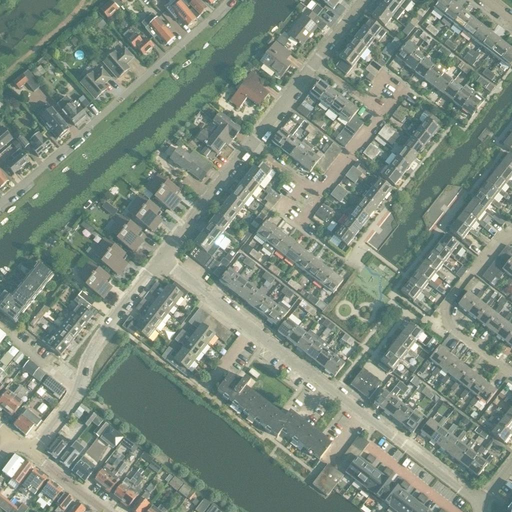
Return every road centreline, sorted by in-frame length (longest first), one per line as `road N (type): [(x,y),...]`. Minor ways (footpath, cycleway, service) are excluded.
road 1 (residential): [(0,202),(228,0)]
road 2 (residential): [(511,228),(441,316),(511,375)]
road 3 (residential): [(80,387),(85,363),(158,258)]
road 4 (residential): [(158,258),(251,141)]
road 5 (residential): [(480,503),(362,414)]
road 6 (residential): [(362,414),(251,331)]
